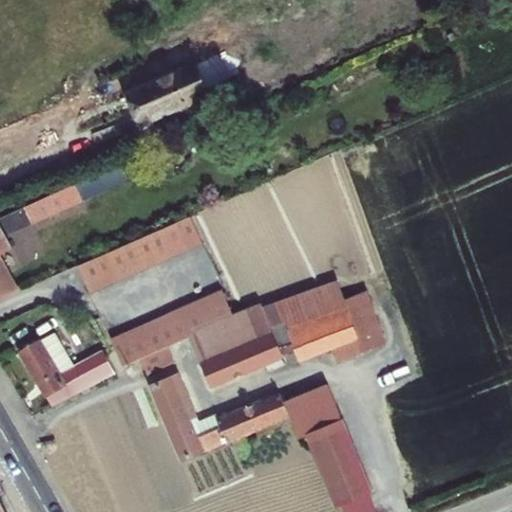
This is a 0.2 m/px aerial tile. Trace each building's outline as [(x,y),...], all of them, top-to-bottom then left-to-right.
[(172,111),(174,114),(239,86),(224,53),(137,91),(143,106),(137,108),(143,123),(172,111)] [(137,108),(143,106),(137,91),(131,94),(137,108)] [(228,146),(221,130),(214,134),(221,149),(228,146)] [(169,142),(148,151),(152,161),(173,152),(169,142)] [(6,237),(81,203),(73,184),(0,215),(0,254),(12,248),(6,237)] [(91,292),(133,274),(147,268),(187,250),(201,244),(189,217),(79,266),(91,292)] [(0,300),(20,292),(0,255),(0,300)] [(201,363),(211,388),(296,353),(299,361),(332,349),(337,362),(384,345),(366,293),(345,300),(338,281),(263,305),(234,318),(192,336),(189,338),(199,363),(201,363)] [(221,290),(111,339),(123,366),(140,359),(165,348),(189,338),(192,336),(234,318),(221,290)] [(52,406),(114,374),(113,370),(101,350),(73,367),(54,334),(21,353),(52,406)] [(140,359),(147,375),(172,364),(165,348),(140,359)] [(216,415),(194,424),(193,420),(197,418),(179,373),(151,384),(183,461),(288,418),(284,408),(278,393),(217,418),(216,415)] [(308,435),(308,434),(340,421),(327,390),(284,408),(288,418),(297,440),(308,435)] [(308,435),(337,508),(342,506),(369,495),(371,494),(340,421),(308,434),(308,435)] [(375,511),(369,495),(342,506),(343,511),(375,511)]
